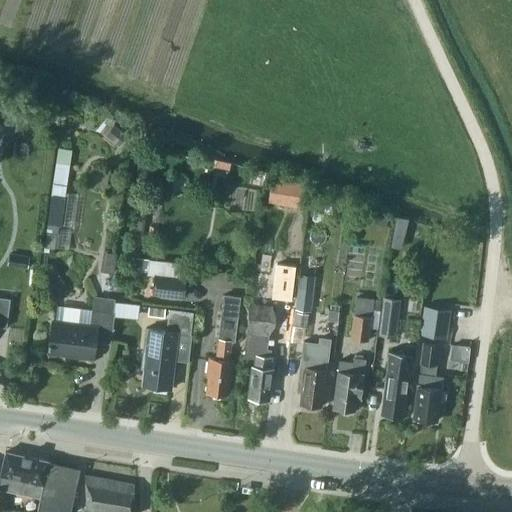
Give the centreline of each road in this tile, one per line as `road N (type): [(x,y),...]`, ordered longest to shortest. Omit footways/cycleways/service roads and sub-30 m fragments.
road 1 (unclassified): [(464,487),(494,217),(485,165),(413,0)]
road 2 (primary): [(464,487),(0,420)]
